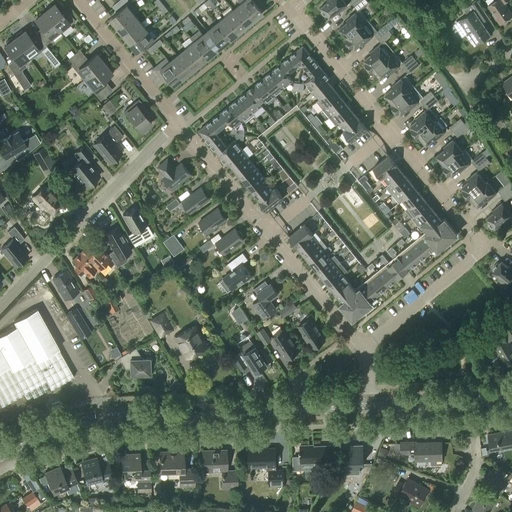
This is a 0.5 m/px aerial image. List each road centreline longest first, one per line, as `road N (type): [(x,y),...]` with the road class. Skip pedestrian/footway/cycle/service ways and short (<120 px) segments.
road 1 (residential): [(364,349),(479,248),(285,6)]
road 2 (tertiary): [(0,455),(37,435),(100,419),(368,408)]
road 3 (residential): [(364,349),(176,119)]
road 4 (residential): [(0,306),(176,119)]
road 5 (residential): [(176,119),(74,0)]
road 6 (tertiary): [(368,408),(511,392)]
